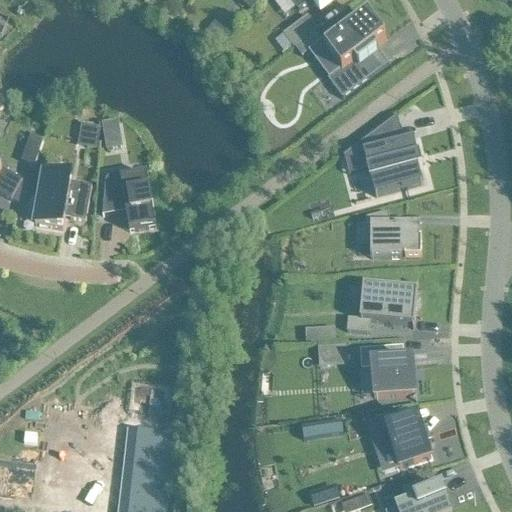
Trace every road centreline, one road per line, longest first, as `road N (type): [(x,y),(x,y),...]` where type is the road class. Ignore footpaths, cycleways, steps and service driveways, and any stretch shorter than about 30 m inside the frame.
road 1 (residential): [(441,0),(491,111),(500,202),(495,396),(511,457)]
road 2 (residential): [(139,289),(0,259)]
